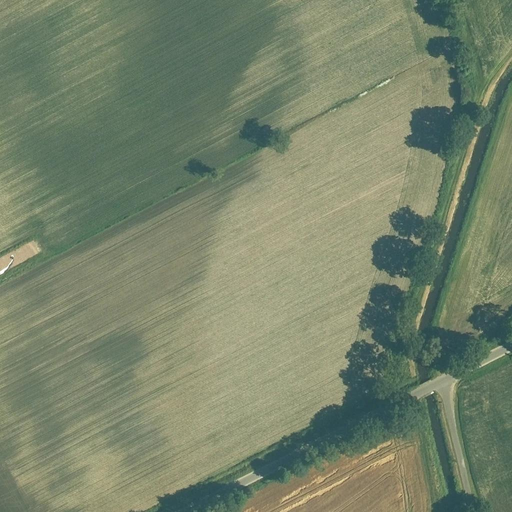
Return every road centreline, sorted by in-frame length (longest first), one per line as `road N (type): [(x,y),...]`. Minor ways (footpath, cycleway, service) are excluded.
road 1 (unclassified): [(511,344),(190,511)]
road 2 (track): [(473,511),(445,380)]
